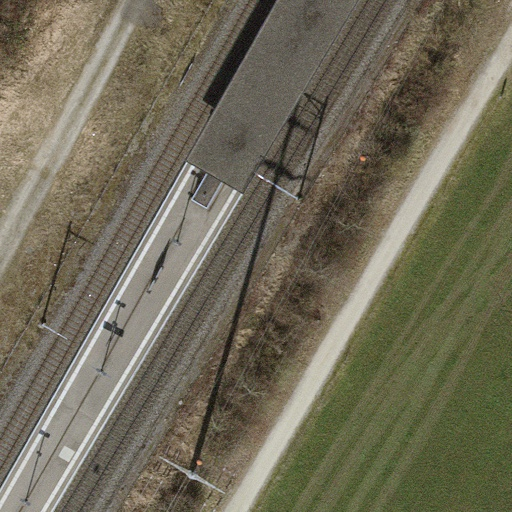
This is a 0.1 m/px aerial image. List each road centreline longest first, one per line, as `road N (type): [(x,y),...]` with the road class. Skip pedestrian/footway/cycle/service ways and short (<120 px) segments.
road 1 (track): [(511,49),(243,511)]
road 2 (track): [(0,244),(135,0)]
